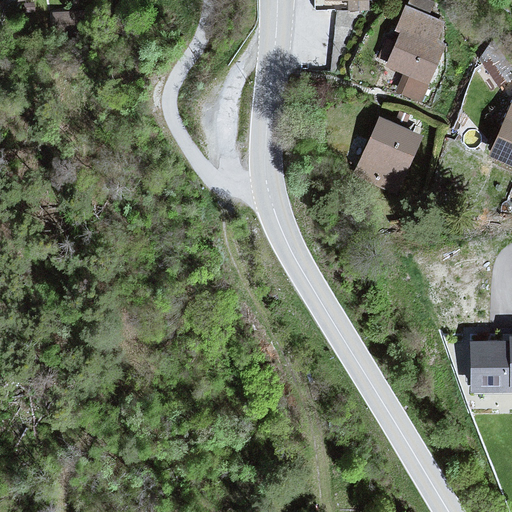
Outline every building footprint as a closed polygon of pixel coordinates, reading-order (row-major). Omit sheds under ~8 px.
[(448,19),(404,5),(396,27),(440,42),(448,19)] [(445,52),(393,33),(380,66),(411,77),(404,96),(426,104),(445,52)] [(511,111),(506,108),(482,161),(511,174),(511,111)] [(428,139),(377,121),(358,175),(408,193),(428,139)] [(511,345),(475,345),(476,391),(511,391),(511,345)]
